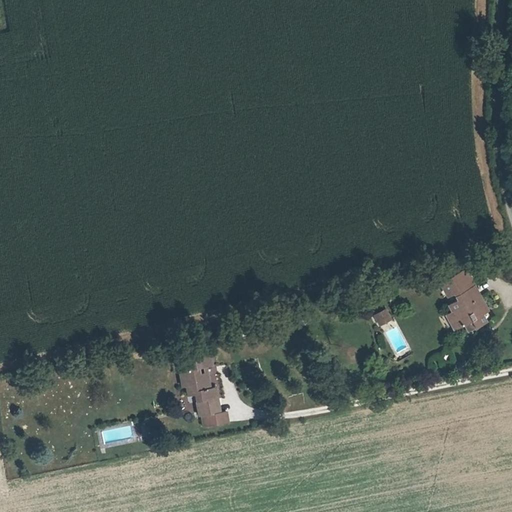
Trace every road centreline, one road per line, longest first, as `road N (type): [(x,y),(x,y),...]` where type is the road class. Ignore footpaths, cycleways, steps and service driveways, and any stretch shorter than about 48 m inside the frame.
road 1 (residential): [(289,417),(511,371)]
road 2 (unclassified): [(501,0),(495,59),(511,213)]
